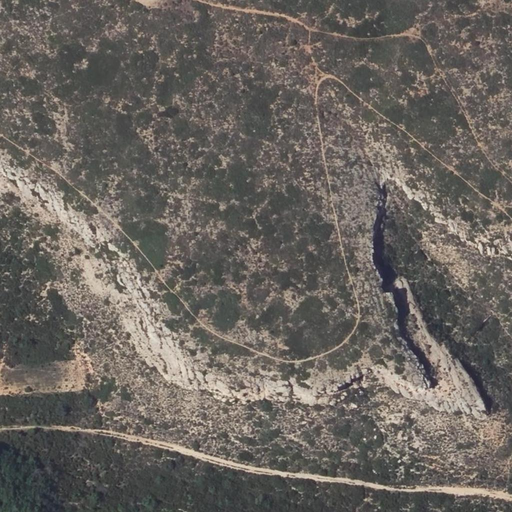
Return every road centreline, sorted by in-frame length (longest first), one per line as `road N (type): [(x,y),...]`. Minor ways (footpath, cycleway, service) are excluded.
road 1 (track): [(511,500),(280,475),(130,436),(0,428)]
road 2 (track): [(235,0),(347,33),(407,25),(455,68),(511,171)]
